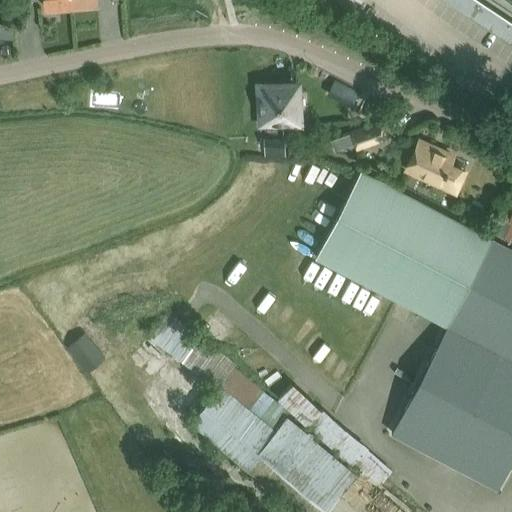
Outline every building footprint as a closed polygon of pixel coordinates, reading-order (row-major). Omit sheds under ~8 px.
[(43,0),(44,9),(70,6),(69,0),(43,0)] [(511,19),(483,0),(445,0),(511,44),(511,19)] [(0,36),(12,37),(12,24),(0,23),(0,36)] [(259,112),(262,112),(263,124),(300,122),(299,103),(293,103),(292,84),(277,85),(277,83),(257,84),(259,112)] [(381,121),(349,133),(356,150),(387,140),(381,121)] [(418,142),(406,169),(455,191),(464,171),(460,169),(462,165),(450,160),(452,156),(418,142)] [(511,459),(511,249),(360,169),(315,257),(447,324),(391,433),(497,488),(511,459)] [(511,213),(501,237),(511,242),(511,213)] [(256,290),(249,298),(267,313),(274,306),(256,290)] [(373,318),(385,299),(374,292),(362,311),(373,318)] [(167,313),(149,335),(180,360),(179,361),(215,389),(194,415),(189,421),(246,469),(296,511),(324,511),(355,474),(286,415),(289,412),(263,392),(264,392),(232,366),(233,364),(199,336),(198,337),(167,313)] [(274,325),(267,332),(284,349),(291,341),(274,325)] [(84,334),(66,347),(85,373),(103,360),(84,334)] [(341,346),(334,367),(349,372),(356,351),(341,346)] [(322,408),(320,410),(290,383),(276,398),(324,442),(326,445),(327,444),(352,465),(354,464),(380,485),(391,471),(365,450),(368,447),(345,427),(344,428),(322,408)] [(407,497),(423,503),(427,493),(411,486),(407,497)] [(390,493),(383,503),(396,511),(399,511),(406,503),(390,493)] [(429,499),(423,509),(429,511),(445,511),(447,509),(429,499)]
